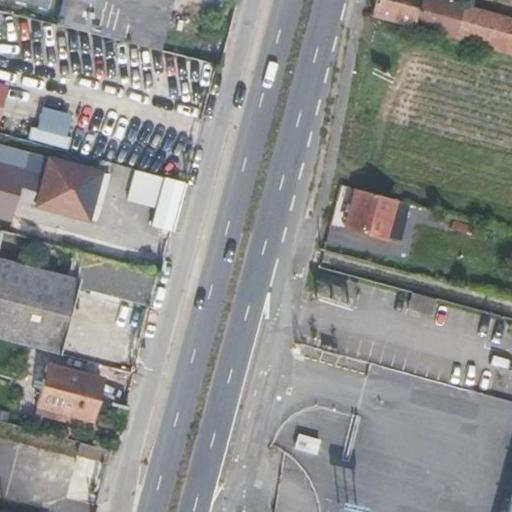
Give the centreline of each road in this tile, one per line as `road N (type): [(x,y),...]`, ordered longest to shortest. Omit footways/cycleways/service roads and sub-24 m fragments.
road 1 (primary): [(286,0),(144,511)]
road 2 (primary): [(193,511),(331,0)]
road 3 (unclassified): [(251,0),(120,511)]
